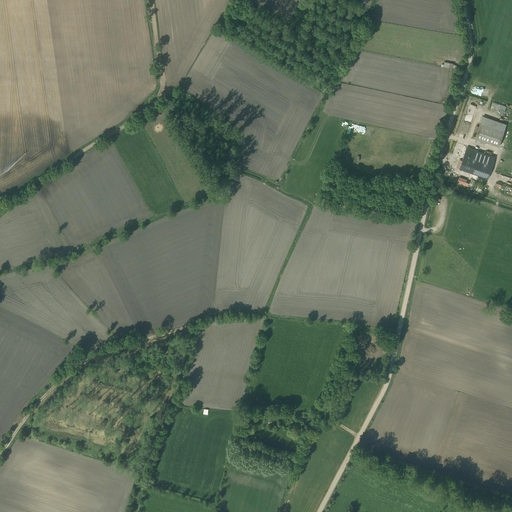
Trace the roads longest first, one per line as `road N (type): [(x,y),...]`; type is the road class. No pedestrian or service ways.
road 1 (unclassified): [(463,0),(469,61),(431,180),(394,359),(319,511)]
road 2 (track): [(0,456),(86,358),(190,331),(132,511)]
road 3 (track): [(151,0),(164,84),(125,121),(0,199)]
road 4 (track): [(511,497),(354,445)]
